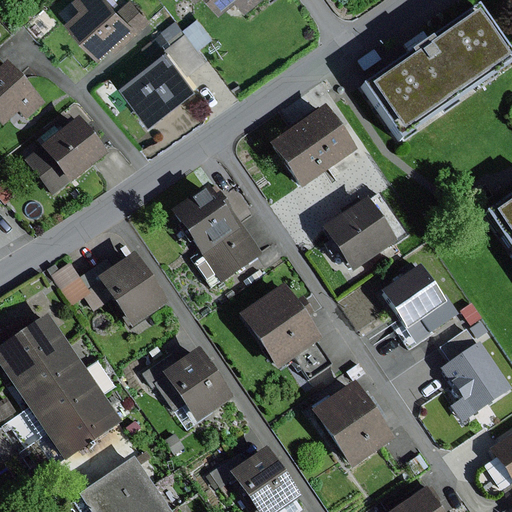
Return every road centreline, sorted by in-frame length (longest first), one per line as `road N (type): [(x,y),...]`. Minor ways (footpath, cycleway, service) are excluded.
road 1 (residential): [(213,139),(448,488)]
road 2 (residential): [(213,139),(0,277)]
road 3 (residential): [(347,49),(213,139)]
